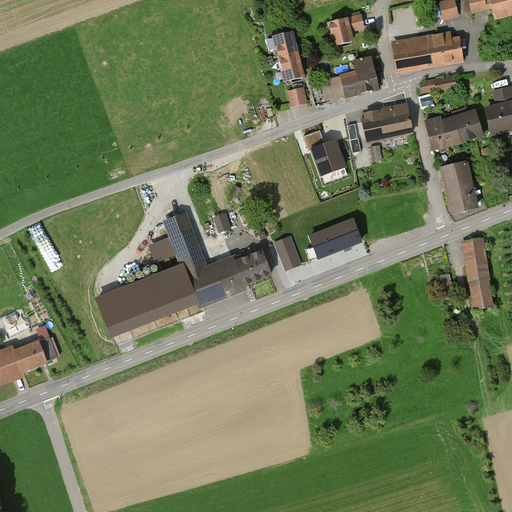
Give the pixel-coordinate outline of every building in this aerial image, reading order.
[(511,0),(468,0),(472,13),(489,9),(492,19),(511,13),(511,0)] [(457,15),(453,1),(440,4),(444,18),(457,15)] [(361,28),(359,17),(326,24),(331,45),(351,41),(349,31),(361,28)] [(295,54),(289,33),(270,38),(276,59),(295,54)] [(393,46),(398,72),(461,61),(458,40),(443,42),(442,37),(393,46)] [(300,76),(295,54),(276,59),(281,81),(300,76)] [(356,73),(348,75),(353,94),(377,89),(368,54),(352,58),(356,73)] [(348,75),(324,80),(329,100),(353,94),(348,75)] [(454,77),(422,84),(424,93),(436,91),(436,95),(456,90),(454,77)] [(305,101),(302,89),(288,92),(291,105),(305,101)] [(511,129),(511,99),(510,91),(493,95),(496,108),(484,111),(490,135),(511,129)] [(404,106),(382,110),(388,136),(410,131),(404,106)] [(382,110),(360,115),(366,141),(388,136),(382,110)] [(480,136),(473,112),(442,121),(441,119),(428,122),(435,148),(480,136)] [(355,125),(348,126),(353,154),(360,152),(355,125)] [(320,131),(303,136),(307,147),(323,142),(320,131)] [(336,140),(310,149),(320,178),(347,169),(336,140)] [(383,159),(382,148),(371,149),(372,160),(383,159)] [(464,164),(441,168),(449,212),(472,208),(464,164)] [(389,194),(377,197),(382,217),(395,214),(389,194)] [(205,267),(185,214),(163,222),(182,271),(99,303),(111,334),(193,303),(195,308),(245,288),(243,284),(268,274),(259,251),(234,261),(233,256),(205,267)] [(231,228),(226,214),(213,218),(218,233),(231,228)] [(355,217),(308,236),(319,262),(365,243),(355,217)] [(292,236),(274,243),(286,272),(303,265),(292,236)] [(490,305),(481,240),(463,243),(472,308),(490,305)] [(8,349),(0,352),(0,383),(19,376),(18,373),(42,364),(33,342),(9,352),(8,349)]
